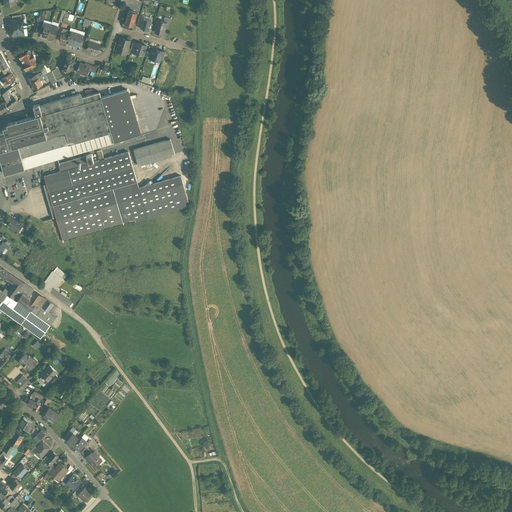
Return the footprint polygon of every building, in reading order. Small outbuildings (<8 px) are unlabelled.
[(128,10),(124,24),(133,26),(137,13),(128,10)] [(171,18),(165,16),(163,22),(166,23),(165,26),(169,27),(171,18)] [(13,20),(10,20),(10,21),(10,24),(11,24),(11,28),(23,26),(22,22),(21,22),(20,19),(20,18),(13,20)] [(144,19),(143,19),(141,26),(140,28),(148,31),(151,21),(144,19)] [(163,22),(158,20),(156,27),(157,27),(155,31),(159,33),(163,34),(165,26),(166,23),(163,22)] [(44,24),(41,35),(47,37),(51,26),(44,24)] [(58,27),(51,25),(51,26),(47,37),(54,39),(58,27)] [(23,26),(11,28),(12,32),(12,35),(13,36),(23,34),(22,31),(23,30),(23,26)] [(70,31),(63,29),(59,41),(66,43),(66,42),(69,31),(70,31)] [(77,33),(69,31),(66,42),(73,44),(77,33)] [(84,36),(77,33),(73,44),(81,46),(84,36)] [(118,45),(116,51),(126,54),(128,48),(130,40),(120,37),(118,45)] [(89,41),(88,45),(86,49),(98,52),(100,44),(89,41)] [(142,44),(138,43),(138,44),(135,52),(135,53),(138,54),(139,55),(141,56),(143,55),(146,45),(144,45),(145,44),(142,44)] [(28,47),(24,49),(22,48),(21,50),(19,51),(20,53),(18,54),(21,59),(23,62),(22,63),(25,68),(26,67),(27,69),(30,68),(32,69),(33,66),(37,64),(34,59),(36,59),(32,52),(31,52),(28,47)] [(162,51),(154,49),(153,49),(152,50),(151,53),(151,54),(152,54),(151,59),(159,61),(160,58),(162,51)] [(74,60),(67,58),(62,69),(68,71),(70,70),(74,60)] [(87,66),(80,63),(76,71),(86,75),(88,69),(94,72),(96,68),(87,64),(87,66)] [(47,73),(47,74),(50,81),(51,83),(57,81),(52,71),(51,72),(47,73)] [(6,76),(1,79),(5,84),(9,82),(15,78),(12,72),(6,76)] [(38,78),(31,81),(34,88),(43,84),(40,80),(39,77),(38,78)] [(48,85),(37,91),(38,94),(50,88),(48,85)] [(13,87),(2,94),(5,97),(8,95),(11,93),(15,90),(13,87)] [(36,115),(16,120),(7,123),(8,125),(3,127),(4,130),(0,130),(0,132),(0,133),(0,158),(4,173),(140,134),(127,90),(82,102),(79,93),(39,104),(39,103),(33,105),(36,115)] [(7,102),(6,103),(6,105),(9,108),(13,106),(18,101),(14,96),(11,98),(7,102)] [(170,139),(134,149),(139,165),(175,155),(170,139)] [(99,160),(94,161),(92,154),(86,155),(86,156),(58,164),(60,171),(44,176),(53,206),(62,238),(134,217),(135,221),(190,205),(181,175),(139,188),(128,152),(104,159),(101,150),(97,151),(99,160)] [(22,224),(12,218),(8,224),(17,231),(22,224)] [(29,225),(25,230),(30,234),(33,229),(29,225)] [(0,274),(5,278),(6,277),(7,276),(8,277),(7,278),(11,281),(14,276),(9,272),(0,265),(0,274)] [(55,269),(53,272),(62,279),(63,279),(65,277),(64,276),(65,275),(55,269)] [(53,272),(42,286),(50,291),(53,287),(62,279),(53,272)] [(25,283),(14,276),(11,281),(15,283),(9,292),(7,294),(12,298),(17,301),(17,300),(22,294),(24,291),(28,285),(25,283)] [(0,298),(2,300),(8,304),(12,298),(7,294),(3,291),(0,288),(0,298)] [(34,292),(29,299),(35,304),(36,304),(37,303),(43,296),(33,289),(32,291),(34,292)] [(73,301),(57,290),(54,294),(61,300),(69,306),(73,301)] [(29,299),(22,294),(17,300),(24,305),(30,310),(31,310),(35,304),(29,299)] [(54,304),(43,296),(37,303),(48,311),(54,304)] [(8,304),(2,300),(0,303),(0,308),(14,319),(24,305),(17,300),(17,301),(12,298),(8,304)] [(35,304),(31,310),(50,325),(56,317),(48,311),(37,303),(36,304),(35,304)] [(14,319),(21,323),(30,310),(24,305),(14,319)] [(31,310),(30,310),(21,323),(41,338),(50,325),(31,310)] [(33,345),(37,349),(42,344),(38,340),(33,345)] [(6,349),(0,354),(0,360),(0,361),(0,360),(0,367),(1,367),(12,354),(6,349)] [(28,356),(25,353),(19,360),(28,368),(28,367),(30,369),(38,361),(34,357),(33,358),(29,355),(28,356)] [(50,366),(43,374),(50,380),(57,373),(50,366)] [(22,385),(28,379),(23,374),(17,381),(22,385)] [(46,384),(49,381),(42,375),(39,377),(46,384)] [(40,404),(30,398),(27,404),(34,408),(33,409),(36,411),(40,404)] [(60,413),(49,407),(44,416),(54,422),(60,413)] [(24,417),(19,424),(27,429),(29,425),(31,422),(24,417)] [(41,429),(36,436),(40,439),(45,433),(41,429)] [(16,430),(15,430),(13,434),(21,439),(24,435),(20,433),(16,430)] [(71,435),(67,439),(74,446),(80,439),(75,434),(73,432),(71,435)] [(21,439),(13,434),(9,441),(14,445),(16,447),(21,439)] [(80,439),(74,446),(79,450),(83,445),(87,440),(86,440),(82,436),(80,439)] [(31,440),(22,451),(26,455),(29,451),(34,446),(36,443),(31,440)] [(14,445),(9,441),(4,449),(9,453),(9,452),(14,445)] [(37,448),(33,451),(35,453),(41,458),(50,447),(43,441),(37,448)] [(14,445),(9,452),(13,455),(18,448),(16,447),(14,445)] [(91,451),(86,446),(81,452),(86,457),(86,456),(87,456),(87,455),(91,451)] [(92,453),(91,451),(87,455),(87,456),(86,456),(94,465),(95,464),(96,465),(101,461),(98,458),(99,457),(94,451),(92,453)] [(48,458),(46,461),(48,463),(50,465),(51,464),(58,455),(57,456),(53,452),(54,452),(53,452),(48,458)] [(55,469),(51,473),(52,475),(54,476),(53,477),(58,481),(60,479),(65,473),(68,469),(66,467),(67,465),(64,463),(63,465),(60,462),(55,469)] [(21,465),(14,472),(19,477),(26,470),(21,465)] [(7,466),(3,471),(8,474),(12,470),(7,466)] [(52,467),(49,470),(45,475),(47,477),(49,479),(52,476),(51,476),(52,475),(51,473),(55,469),(52,467)] [(70,477),(66,482),(71,486),(73,484),(76,486),(81,480),(73,473),(70,477)] [(15,479),(10,486),(15,491),(21,484),(15,479)] [(81,490),(78,494),(79,495),(82,497),(83,496),(86,499),(93,492),(85,486),(81,490)] [(79,487),(73,493),(77,497),(79,495),(78,494),(81,490),(79,487)] [(6,497),(3,500),(3,501),(6,504),(4,506),(7,509),(11,505),(12,507),(13,505),(16,507),(19,503),(14,498),(11,502),(6,497)] [(17,511),(16,511),(32,511),(23,503),(17,511)]
